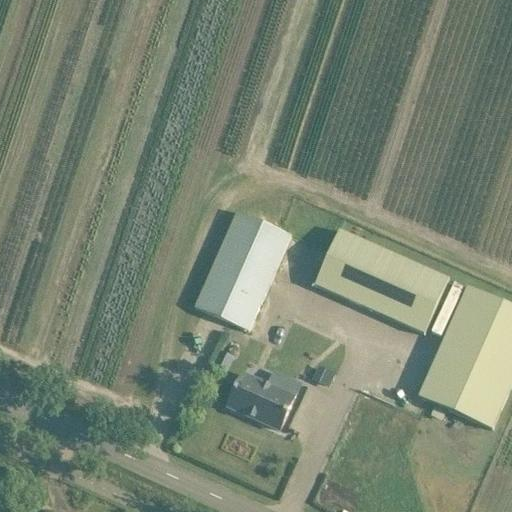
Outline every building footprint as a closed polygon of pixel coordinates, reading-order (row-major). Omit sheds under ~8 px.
[(291,238),(237,214),(195,310),(249,334),(291,238)] [(341,233),(316,289),(425,337),(450,281),(341,233)] [(511,387),(511,309),(468,290),(419,400),(492,432),(511,387)] [(220,352),(212,368),(226,375),(235,359),(220,352)] [(327,388),(332,376),(320,370),(315,382),(327,388)] [(242,377),(228,409),(280,433),(294,401),(242,377)] [(246,442),(232,436),(213,428),(201,456),(290,495),(303,466),(274,454),(280,439),(252,427),(246,442)]
